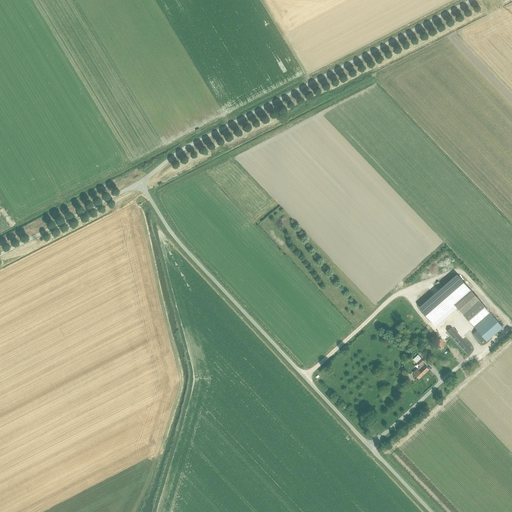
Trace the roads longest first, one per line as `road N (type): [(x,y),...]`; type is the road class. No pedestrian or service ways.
road 1 (unclassified): [(431,511),(187,255),(139,182)]
road 2 (unclassified): [(139,182),(183,148),(471,0)]
road 3 (unclassified): [(0,254),(139,182)]
